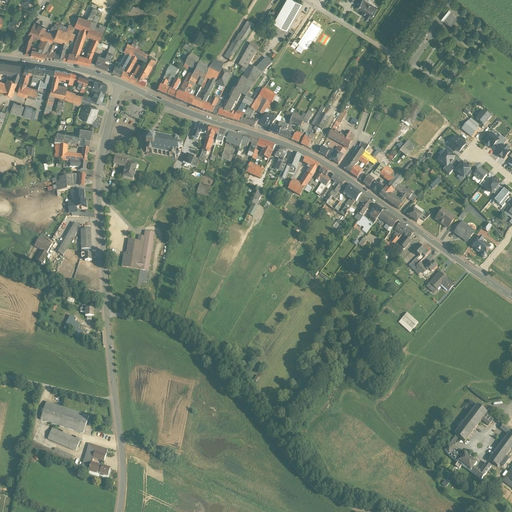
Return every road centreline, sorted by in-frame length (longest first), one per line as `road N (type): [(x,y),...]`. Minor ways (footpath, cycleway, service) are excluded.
road 1 (track): [(0,257),(190,327),(220,350),(318,474),(352,495),(411,511)]
road 2 (tertiary): [(120,83),(283,144),(339,174)]
road 3 (tertiary): [(105,295),(99,179),(120,83)]
road 4 (tertiary): [(120,511),(106,308)]
road 5 (unclassified): [(339,174),(380,83),(433,0)]
road 6 (tertiary): [(339,174),(479,276)]
